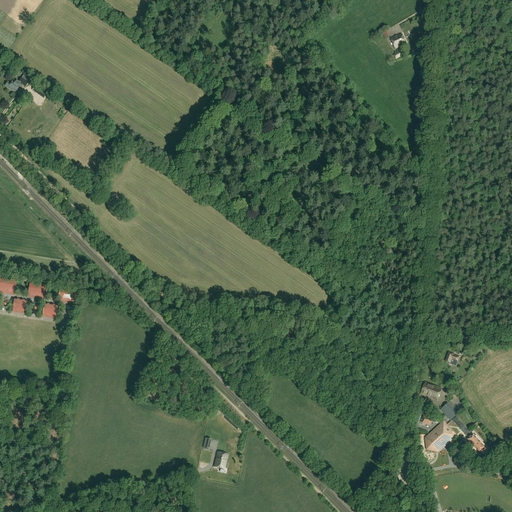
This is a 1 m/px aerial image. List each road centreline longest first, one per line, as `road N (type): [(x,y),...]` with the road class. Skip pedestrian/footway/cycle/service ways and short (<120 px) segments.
road 1 (track): [(0,135),(162,297),(419,341)]
road 2 (track): [(435,0),(419,341)]
road 3 (unclassified): [(430,511),(410,478),(405,439),(419,341)]
